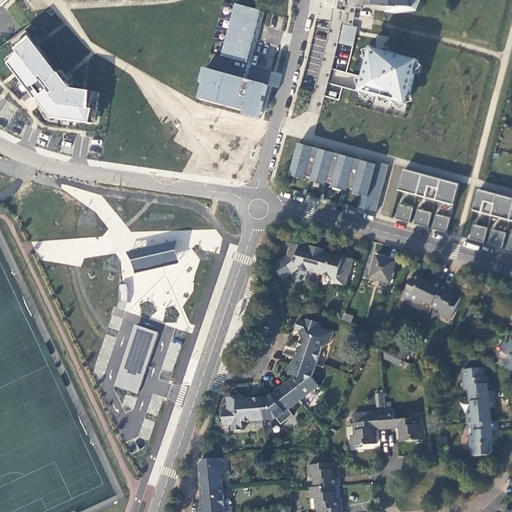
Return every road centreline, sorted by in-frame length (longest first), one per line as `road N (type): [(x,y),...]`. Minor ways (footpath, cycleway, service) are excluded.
road 1 (residential): [(257,201),(155,511)]
road 2 (residential): [(257,201),(39,164),(0,145)]
road 3 (unclassified): [(511,269),(257,201)]
road 4 (residential): [(257,201),(304,0)]
